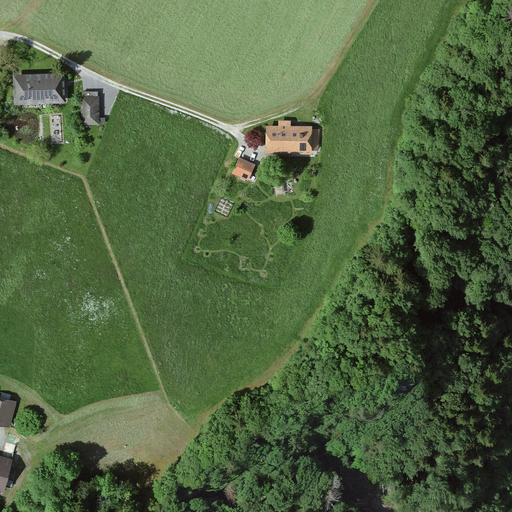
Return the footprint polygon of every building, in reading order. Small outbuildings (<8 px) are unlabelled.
[(8,103),(60,100),(58,70),(6,73),(8,103)] [(95,93),(76,94),(77,125),(97,124),(95,93)] [(274,125),(262,125),(261,151),(309,151),(309,148),(315,148),(316,128),(307,128),(307,125),(287,125),(287,121),(274,120),(274,125)] [(250,165),(235,157),(228,171),(243,179),(250,165)] [(15,401),(0,398),(0,424),(9,427),(15,401)]
